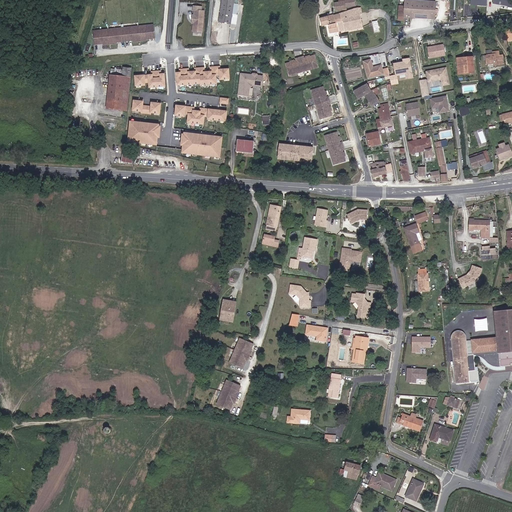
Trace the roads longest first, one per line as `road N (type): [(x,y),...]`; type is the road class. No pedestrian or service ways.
road 1 (secondary): [(373,191),(0,168)]
road 2 (residential): [(373,191),(403,324),(389,446),(456,482)]
road 3 (residential): [(169,55),(312,43),(335,53)]
road 4 (residential): [(373,191),(335,53)]
road 5 (secondary): [(501,185),(373,191)]
road 6 (residential): [(393,41),(511,22)]
